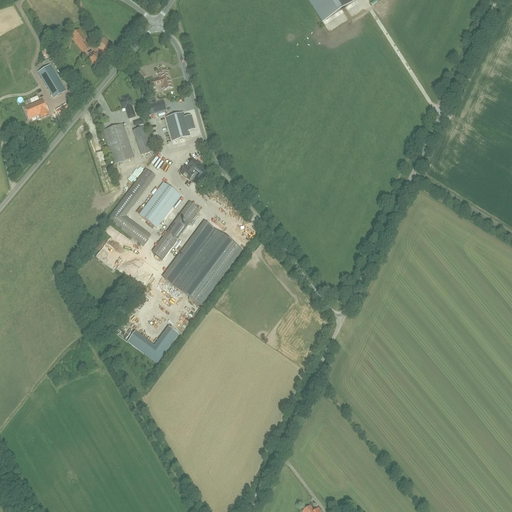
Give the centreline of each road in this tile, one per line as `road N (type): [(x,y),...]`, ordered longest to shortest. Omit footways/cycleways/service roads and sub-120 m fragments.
road 1 (unclassified): [(340,323),(216,164),(176,45),(153,22)]
road 2 (unclassified): [(340,323),(496,0)]
road 3 (tertiary): [(0,205),(153,22)]
road 4 (unclassified): [(270,463),(340,323)]
